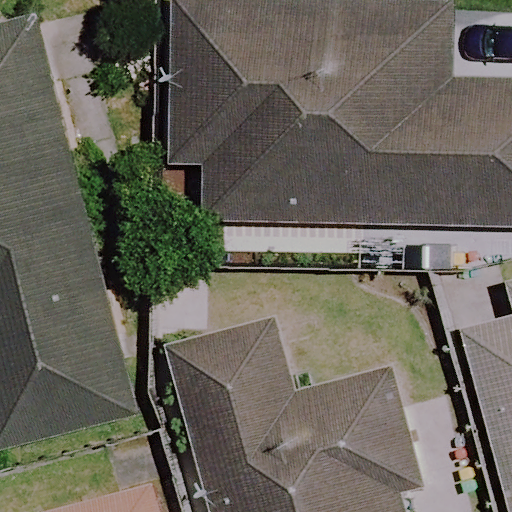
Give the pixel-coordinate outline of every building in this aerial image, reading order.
[(451,13),(173,1),(166,171),(210,173),(208,220),(511,231),(511,89),(448,87),(451,13)] [(73,157),(45,30),(0,39),(0,450),(132,421),(73,157)] [(511,511),(511,322),(464,335),(511,511)] [(274,328),(181,351),(218,511),(403,511),(372,378),(290,397),(274,328)] [(161,511),(157,493),(73,511),(161,511)]
